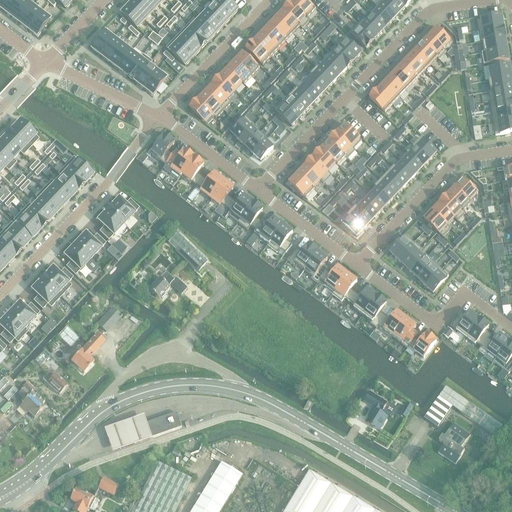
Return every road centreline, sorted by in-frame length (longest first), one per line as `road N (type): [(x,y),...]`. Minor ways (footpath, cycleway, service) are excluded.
road 1 (residential): [(257,189),(423,15),(489,0)]
road 2 (secondary): [(452,511),(279,409),(237,393)]
road 3 (residential): [(0,294),(159,117)]
road 4 (residential): [(356,265),(449,165),(511,151)]
road 5 (residential): [(356,265),(435,324),(465,293),(511,328)]
road 6 (unclassified): [(106,409),(120,378),(175,350),(230,377),(237,393)]
road 7 (residential): [(159,117),(269,0)]
road 8 (secondary): [(237,393),(152,390),(106,409)]
road 9 (residential): [(159,117),(43,62)]
road 10 (secondary): [(106,409),(10,494)]
road 11 (residential): [(257,189),(356,265)]
road 12 (residential): [(159,117),(257,189)]
